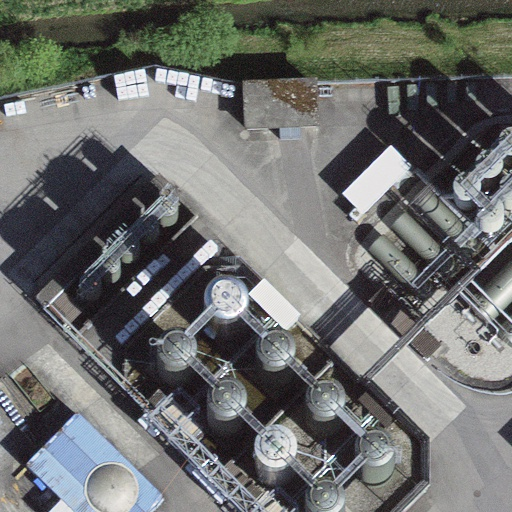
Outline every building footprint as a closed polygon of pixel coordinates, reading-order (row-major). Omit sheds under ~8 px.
[(314,84),(245,88),(247,130),(316,127),(314,84)] [(369,204),(413,169),(395,146),(351,181),(369,204)] [(42,309),(74,340),(198,217),(166,185),(42,309)] [(248,267),(204,268),(125,347),(124,390),(245,511),(404,511),(427,489),(426,445),(248,267)] [(43,511),(150,511),(168,496),(82,403),(21,459),(57,498),(43,511)]
